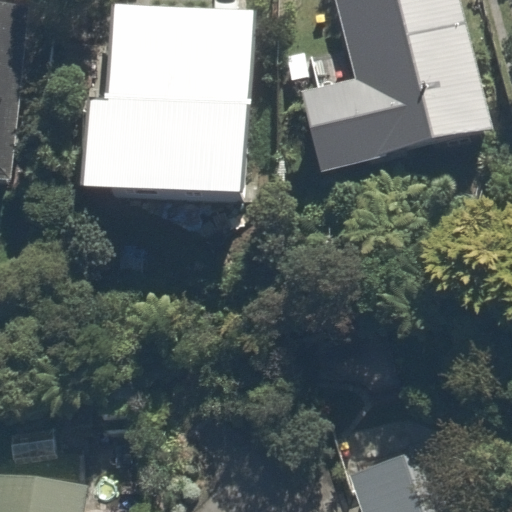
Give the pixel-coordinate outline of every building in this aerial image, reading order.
[(182,0),(182,17),(115,15),(112,105),(91,105),(88,202),(110,202),(255,206),(260,19),(244,18),(244,0),(182,0)] [(335,0),(361,93),(307,108),(329,189),(505,140),(465,0),(335,0)] [(0,189),(24,190),(31,2),(0,1),(0,189)] [(357,475),(369,511),(481,511),(475,491),(459,441),(357,475)] [(0,511),(97,511),(100,486),(0,476),(0,511)]
